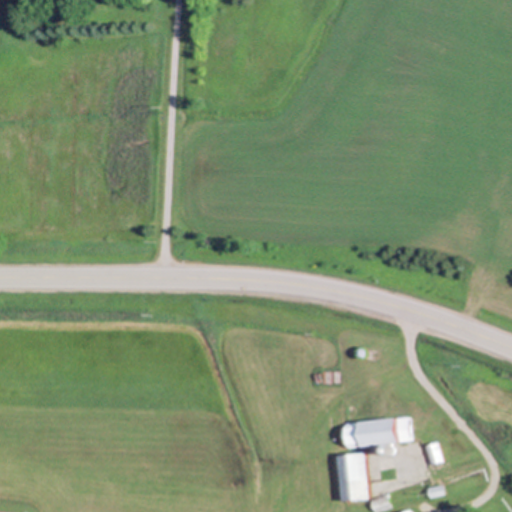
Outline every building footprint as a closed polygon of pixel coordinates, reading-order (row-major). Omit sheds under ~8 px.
[(366,350),(366,351),(366,352),(366,353),(365,353),(365,354),(365,355),(364,355),(363,355),(362,355),(361,355),(360,355),(360,354),(359,354),(359,353),(358,353),(358,352),(358,351),(358,350),(359,350),(359,349),(360,348),(361,348),(362,347),(363,347),(363,348),(364,348),(365,348),(365,349),(366,350)] [(408,416),(410,440),(349,445),(347,421),(362,420),(362,421),(408,416)] [(444,461),(432,465),(426,446),(438,442),(444,461)] [(370,498),(343,501),(339,455),(367,452),(371,498),(370,498)] [(430,496),(428,487),(443,484),(445,493),(430,496)] [(370,498),(371,498),(386,493),(390,505),(374,510),(370,498)]
